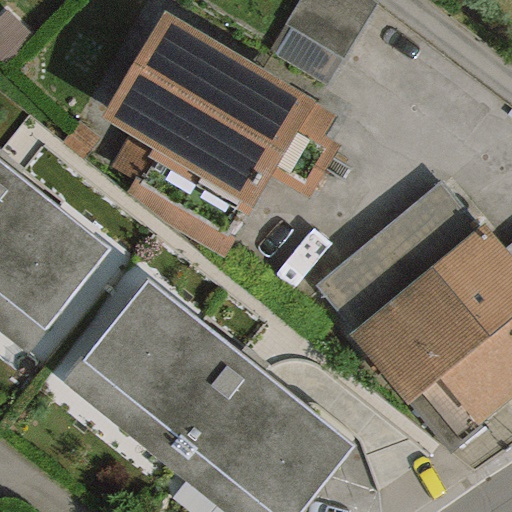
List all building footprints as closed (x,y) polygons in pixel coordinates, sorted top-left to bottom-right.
[(301,0),(289,20),(346,54),(377,0),(301,0)] [(309,102),(162,12),(95,120),(245,214),(269,177),(306,200),(338,148),(320,137),(331,119),(308,105),(309,102)] [(108,250),(0,163),(0,334),(25,355),(108,250)] [(313,286),(349,331),(476,228),(439,183),(313,286)] [(477,427),(511,398),(511,258),(481,222),(476,228),(349,331),(345,334),(404,404),(436,378),(477,427)] [(298,511),(349,447),(147,281),(62,384),(218,511),(298,511)]
